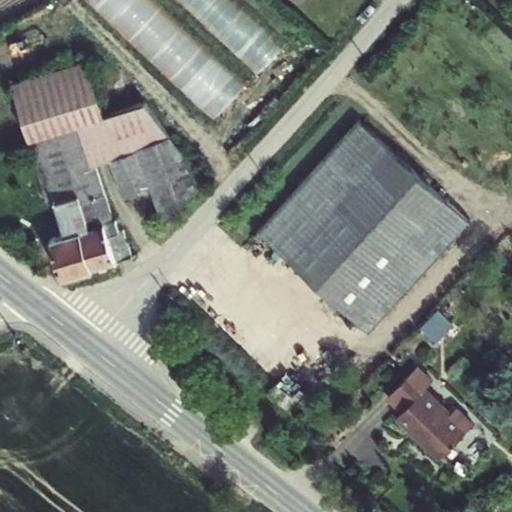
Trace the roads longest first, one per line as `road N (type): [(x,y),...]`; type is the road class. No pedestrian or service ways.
road 1 (unclassified): [(400,0),(89,349)]
road 2 (tertiary): [(89,349),(296,511)]
